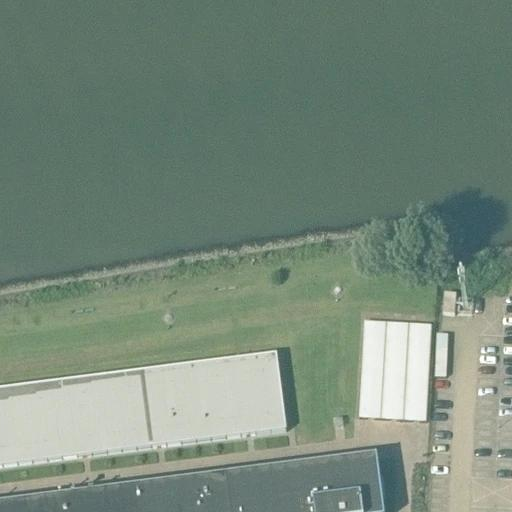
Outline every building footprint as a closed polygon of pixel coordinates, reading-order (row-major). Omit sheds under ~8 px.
[(455,316),(455,312),(456,295),(444,295),(443,315),(455,316)] [(364,325),(358,421),(427,425),(432,329),(364,325)] [(0,470),(287,434),(277,357),(0,392),(0,470)] [(383,511),(378,460),(375,460),(376,461),(226,481),(229,511),(383,511)] [(229,511),(226,481),(0,510),(0,511),(229,511)]
